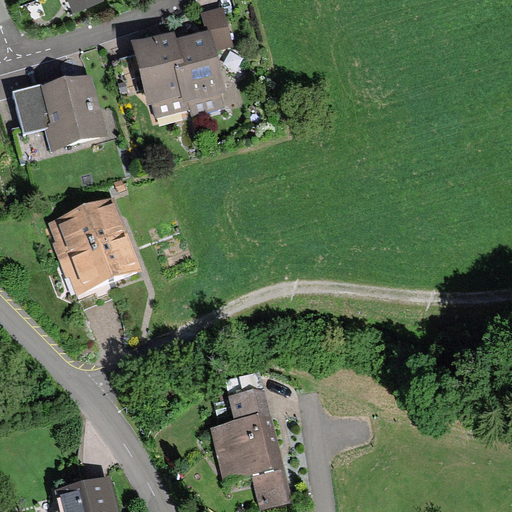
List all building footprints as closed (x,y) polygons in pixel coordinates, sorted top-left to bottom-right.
[(95,0),(68,0),(73,9),(95,0)] [(177,30),(133,41),(151,106),(154,105),(157,118),(193,108),(195,116),(226,108),(223,95),(228,94),(216,50),(234,45),(224,8),(200,14),(205,31),(179,38),(177,30)] [(63,82),(36,89),(45,126),(51,150),(105,137),(90,75),(63,82)] [(36,89),(12,95),(21,132),(45,126),(36,89)] [(114,200),(49,225),(56,243),(53,244),(66,278),(68,277),(75,294),(141,270),(134,252),(124,225),(114,200)] [(281,454),(260,373),(216,384),(221,403),(229,401),(234,422),(211,428),(225,483),(251,477),(260,511),(294,503),(284,467),(281,454)] [(116,511),(108,479),(92,483),(56,492),(60,511),(116,511)]
